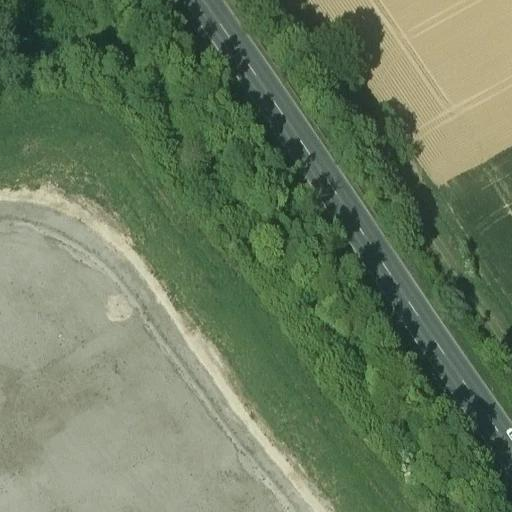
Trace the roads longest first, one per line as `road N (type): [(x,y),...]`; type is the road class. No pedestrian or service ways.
road 1 (primary): [(511,465),(188,0)]
road 2 (track): [(511,334),(287,0)]
